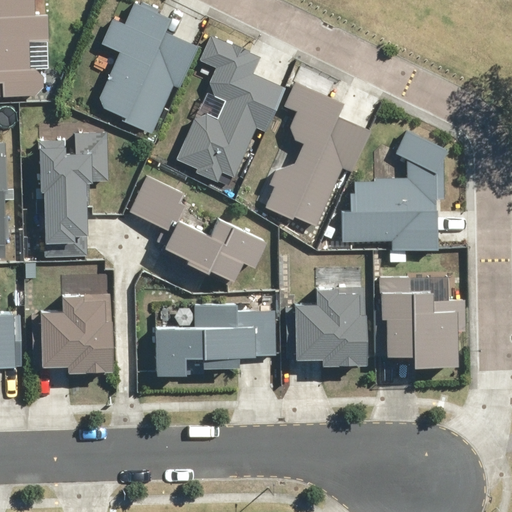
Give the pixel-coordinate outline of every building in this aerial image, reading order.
[(0,0),(0,92),(39,92),(47,85),(47,74),(38,65),(34,65),(33,39),(52,38),(52,12),(38,12),(38,0),(0,0)] [(137,0),(129,22),(114,16),(103,41),(122,49),(101,96),(104,105),(131,116),(129,120),(156,131),(177,82),(183,85),(201,42),(169,28),(175,15),(140,0),(137,0)] [(263,54),(213,32),(201,58),(218,65),(212,79),(216,94),(228,99),(221,115),(210,111),(196,116),(179,156),(199,166),(198,170),(220,180),(224,170),(237,176),(259,125),(268,129),(288,85),(255,71),(263,54)] [(348,99),(297,77),(286,103),(300,109),(293,124),(298,137),(306,140),(298,160),(278,167),(271,181),(277,184),(269,202),(319,223),(345,165),(356,170),(374,127),(342,113),(348,99)] [(49,186),(51,253),(90,252),(90,230),(93,230),(92,179),(112,178),(111,128),(78,129),(78,147),(72,147),(72,141),(68,141),(68,137),(44,138),(46,186),(49,186)] [(345,207),(346,241),(394,238),(394,248),(448,245),(445,160),(452,146),(410,128),(398,154),(409,158),(408,173),(357,175),(357,189),(353,190),(353,207),(345,207)] [(0,239),(12,239),(11,140),(0,139),(0,239)] [(188,190),(149,172),(132,208),(176,229),(165,250),(237,284),(249,257),(260,263),(273,236),(224,213),(222,218),(184,199),(188,190)] [(375,358),(372,284),(343,284),(343,282),(322,283),(322,298),(299,299),(300,304),(288,304),(290,356),(326,355),(326,360),(375,358)] [(440,286),(386,287),(387,313),(391,313),(392,351),(420,351),(420,360),(464,359),(463,304),(440,305),(440,286)] [(119,315),(114,315),(113,290),(89,291),(89,290),(68,290),(69,305),(47,306),(47,311),(36,311),(37,362),(73,361),(73,367),(120,366),(119,315)] [(162,323),(163,371),(193,370),(192,353),(207,353),(207,363),(245,362),(245,352),(279,351),(278,307),(241,308),(241,300),(196,301),(196,322),(162,323)] [(0,361),(15,361),(15,363),(26,363),(24,307),(0,307),(0,361)]
